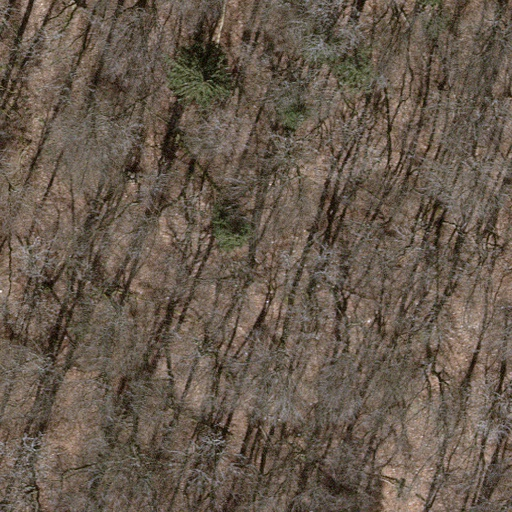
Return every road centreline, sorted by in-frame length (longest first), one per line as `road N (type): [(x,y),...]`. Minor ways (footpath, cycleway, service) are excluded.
road 1 (track): [(0,311),(81,217),(274,310),(511,507)]
road 2 (track): [(81,217),(42,0)]
